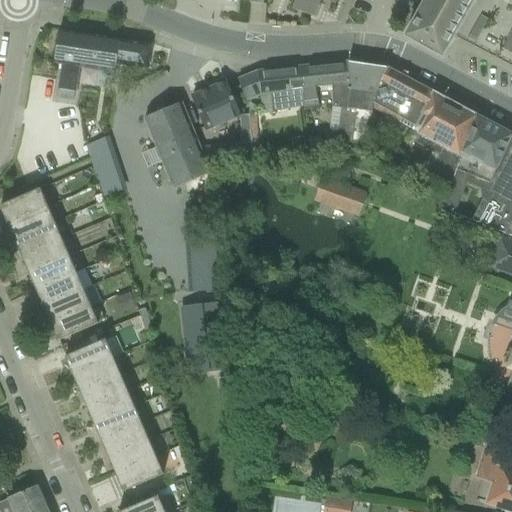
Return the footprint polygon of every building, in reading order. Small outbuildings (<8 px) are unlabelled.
[(263,5),(263,0),(297,0),(293,10),(316,19),(320,8),(321,9),(322,5),(321,5),(323,1),(334,5),(335,0),(249,0),(249,4),(263,5)] [(426,0),(408,34),(408,33),(406,37),(409,38),(417,42),(417,43),(419,44),(429,49),(431,51),(431,50),(439,55),(442,57),(444,54),(443,54),(447,46),(448,47),(449,45),(448,45),(452,37),(453,38),(454,36),(453,36),(458,28),(458,29),(459,27),(462,20),(464,18),(463,18),(468,11),(469,9),(468,9),(473,2),(473,1),(477,3),(478,0),(426,0)] [(147,69),(151,45),(120,41),(120,40),(119,40),(118,40),(61,32),(61,31),(59,31),(54,63),(62,65),(57,99),(74,101),(75,92),(76,92),(80,67),(115,72),(117,65),(147,69)] [(304,89),(292,92),(294,109),(318,105),(318,101),(317,89),(332,87),(331,85),(347,83),(350,83),(348,63),(302,68),(304,89)] [(333,108),(330,132),(337,133),(335,148),(352,146),(352,144),(369,143),(372,114),(373,109),(375,93),(388,69),(348,63),(350,83),(347,83),(331,85),(332,87),(333,108)] [(258,72),(238,81),(247,102),(260,95),(262,115),(263,115),(274,114),(274,112),(294,109),(292,92),(304,89),(302,68),(258,72)] [(375,93),(373,109),(400,123),(413,131),(409,140),(410,140),(427,109),(426,109),(434,94),(388,69),(375,93)] [(226,83),(192,97),(206,130),(240,116),(226,83)] [(427,109),(410,140),(433,153),(430,159),(436,163),(430,176),(448,186),(460,156),(476,116),(434,94),(426,109),(427,109)] [(174,189),(186,183),(211,173),(182,104),(145,119),(174,189)] [(249,115),(240,116),(241,135),(242,143),(242,144),(251,143),(250,134),(249,115)] [(448,186),(439,210),(455,215),(467,183),(480,189),(485,191),(481,199),(472,222),(473,222),(501,232),(501,233),(505,235),(511,224),(511,222),(511,135),(476,116),(460,156),(448,186)] [(110,138),(86,147),(90,159),(102,195),(103,198),(128,190),(110,138)] [(304,139),(291,141),(293,153),(306,152),(304,139)] [(323,177),(314,203),(359,219),(368,193),(323,177)] [(41,190),(0,207),(1,209),(2,209),(8,224),(48,207),(41,190)] [(8,224),(16,241),(55,223),(48,207),(8,224)] [(16,241),(23,257),(63,240),(55,223),(16,241)] [(511,275),(511,240),(499,236),(488,266),(511,275)] [(23,257),(30,274),(70,257),(63,240),(23,257)] [(189,251),(190,291),(209,290),(207,250),(189,251)] [(30,274),(38,291),(77,273),(70,257),(30,274)] [(38,291),(45,307),(85,290),(77,273),(38,291)] [(45,307),(52,324),(92,307),(85,290),(45,307)] [(115,300),(120,315),(136,309),(130,293),(115,300)] [(227,371),(219,304),(181,308),(189,375),(227,371)] [(99,323),(92,307),(52,324),(59,339),(57,340),(58,342),(99,323)] [(117,324),(114,319),(105,324),(107,329),(117,324)] [(74,375),(114,358),(106,339),(65,358),(66,360),(67,359),(74,375)] [(74,375),(81,392),(121,374),(114,358),(74,375)] [(88,408),(128,391),(121,374),(81,392),(88,408)] [(88,408),(95,425),(135,407),(128,391),(88,408)] [(95,425),(102,441),(142,424),(135,407),(95,425)] [(102,441),(109,457),(149,440),(142,424),(102,441)] [(109,457),(117,473),(156,456),(149,440),(109,457)] [(511,511),(511,468),(499,464),(505,447),(486,444),(476,478),(482,480),(475,500),(487,504),(486,504),(511,511)] [(164,474),(156,456),(117,473),(124,490),(123,490),(123,492),(164,474)] [(14,511),(43,511),(47,510),(37,487),(9,500),(14,511)] [(164,511),(158,497),(122,511),(164,511)] [(336,511),(339,499),(326,497),(323,511),(336,511)] [(187,511),(204,511),(201,500),(185,507),(187,511)]
